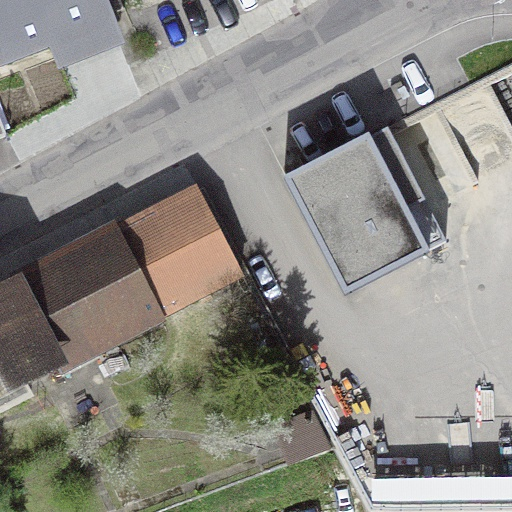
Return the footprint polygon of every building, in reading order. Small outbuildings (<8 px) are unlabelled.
[(100,0),(0,0),(0,62),(52,43),(51,39),(107,17),(100,0)] [(393,126),(284,182),(366,343),(400,347),(456,319),(438,282),(464,269),(393,126)] [(108,342),(241,273),(198,189),(52,264),(96,349),(110,377),(129,367),(118,347),(108,342)] [(0,290),(0,397),(96,349),(52,264),(0,290)] [(310,413),(276,427),(289,463),(328,448),(310,413)]
